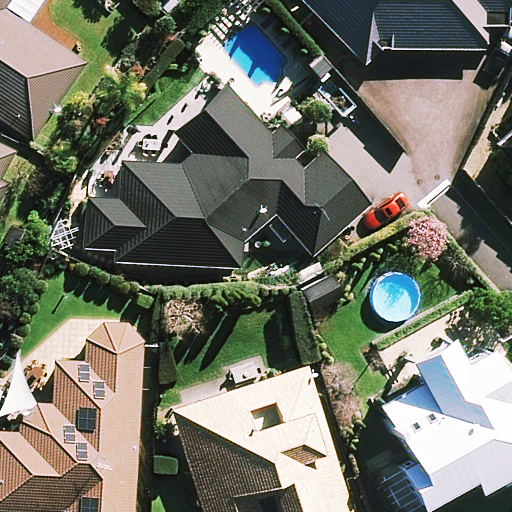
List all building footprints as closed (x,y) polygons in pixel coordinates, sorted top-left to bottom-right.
[(0,12),(8,0),(0,0),(0,123),(30,144),(81,69),(0,14),(0,12)] [(503,32),(503,24),(511,24),(511,0),(295,0),(360,68),(374,52),(482,55),(482,32),(503,32)] [(264,136),(221,89),(171,135),(189,155),(176,167),(118,164),(117,202),(84,201),(81,264),(240,272),(242,241),(270,218),(309,260),(364,208),(316,156),(306,165),(273,129),(264,136)] [(511,130),(491,149),(511,173),(511,130)] [(0,194),(18,159),(0,150),(0,194)] [(370,281),(359,260),(298,293),(310,314),(370,281)] [(404,324),(409,322),(413,320),(416,317),(419,313),(421,309),(422,305),(423,301),(423,296),(422,292),(421,288),(418,284),(415,280),(412,278),(408,275),(404,274),(399,273),(395,273),(390,274),(386,276),(382,278),(379,281),(376,284),(374,288),(372,293),(372,297),(372,302),(373,306),(374,310),(377,314),(379,317),(383,320),(387,322),(391,324),(396,325),(400,325),(404,324)] [(130,511),(139,343),(123,326),(99,324),(80,344),(79,365),(50,364),(48,407),(24,406),(22,437),(0,435),(0,511),(130,511)] [(511,481),(511,372),(498,347),(456,369),(444,346),(398,370),(410,392),(375,410),(404,466),(393,471),(414,511),(418,511),(470,485),(478,499),(511,481)] [(348,511),(302,370),(167,415),(199,511),(348,511)]
